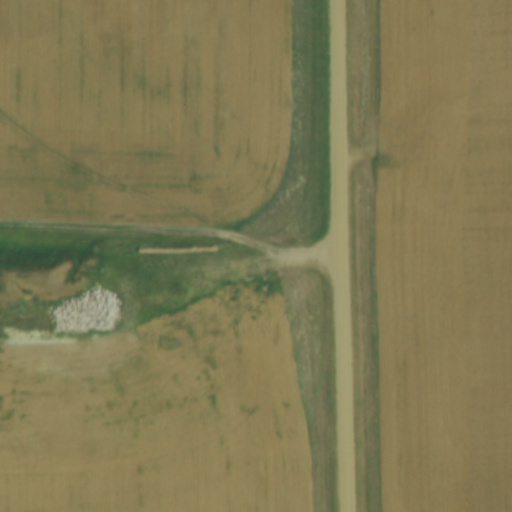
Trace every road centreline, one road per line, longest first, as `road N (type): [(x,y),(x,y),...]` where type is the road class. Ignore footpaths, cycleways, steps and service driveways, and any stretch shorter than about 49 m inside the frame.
road 1 (tertiary): [(348,511),(337,0)]
road 2 (track): [(0,235),(240,236),(302,261),(343,264)]
road 3 (track): [(289,256),(196,268),(51,324),(0,328)]
